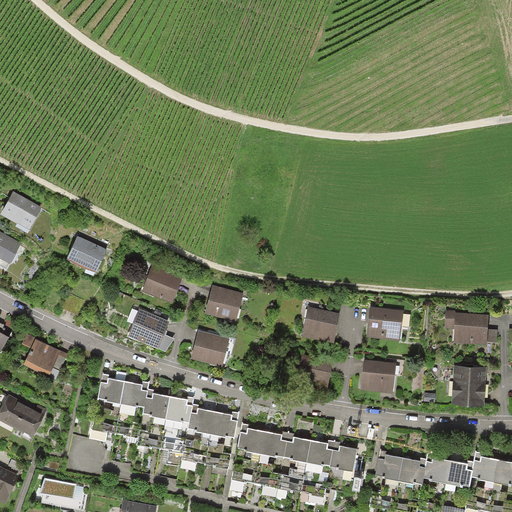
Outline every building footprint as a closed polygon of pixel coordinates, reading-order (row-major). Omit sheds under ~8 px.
[(40,209),(12,192),(1,212),(28,228),(40,209)] [(0,258),(6,262),(18,242),(0,232),(0,258)] [(105,250),(77,236),(66,258),(95,272),(105,250)] [(182,278),(152,266),(143,289),(173,301),(182,278)] [(235,320),(242,295),(212,286),(204,311),(235,320)] [(83,301),(68,294),(62,308),(77,315),(83,301)] [(338,313),(307,307),(303,333),(333,338),(338,313)] [(403,311),(370,308),(367,335),(400,339),(403,311)] [(167,321),(138,310),(128,334),(157,346),(167,321)] [(454,311),(446,311),(445,326),(456,326),(455,340),(496,341),(496,326),(487,325),(487,316),(454,314),(454,311)] [(0,352),(11,330),(0,323),(0,352)] [(228,340),(199,331),(191,356),(221,364),(228,340)] [(66,354),(34,338),(23,362),(48,374),(52,365),(59,368),(66,354)] [(331,363),(301,356),(295,380),(325,387),(331,363)] [(391,366),(362,362),(359,386),(389,389),(391,366)] [(480,370),(454,369),(452,402),(479,404),(480,370)] [(119,403),(124,380),(102,376),(97,399),(114,402),(119,403)] [(147,385),(124,380),(119,403),(120,403),(134,406),(143,408),(146,392),(147,385)] [(169,397),(146,392),(143,408),(141,414),(150,415),(165,418),(169,397)] [(434,393),(424,393),(424,401),(434,401),(434,393)] [(6,395),(0,407),(0,416),(15,424),(25,404),(6,395)] [(192,402),(169,397),(165,418),(173,420),(188,423),(191,408),(192,402)] [(114,402),(112,412),(104,410),(102,417),(94,415),(91,429),(114,434),(120,403),(119,403),(114,402)] [(134,406),(120,403),(114,434),(137,438),(139,430),(140,426),(131,424),(134,406)] [(34,408),(25,404),(15,424),(33,433),(45,410),(36,406),(34,408)] [(214,413),(191,408),(188,423),(187,429),(201,432),(210,433),(214,413)] [(238,417),(214,413),(210,433),(218,435),(234,438),(238,417)] [(147,431),(139,430),(137,438),(136,443),(159,447),(165,418),(150,415),(147,431)] [(173,420),(165,418),(159,447),(168,449),(165,463),(179,466),(181,459),(184,444),(184,441),(176,440),(178,429),(172,428),(173,420)] [(263,432),(240,428),(236,449),(251,451),(259,453),(263,432)] [(192,446),(184,444),(181,459),(204,464),(210,433),(201,432),(200,440),(193,438),(192,446)] [(287,437),(263,432),(259,453),(268,455),(283,457),(287,437)] [(218,435),(210,433),(204,464),(226,468),(229,455),(222,453),(223,445),(217,444),(218,435)] [(310,441),(287,437),(283,457),(298,460),(306,462),(310,441)] [(332,445),(310,441),(306,462),(323,465),(328,466),(332,445)] [(356,450),(332,445),(328,466),(352,471),(356,450)] [(242,466),(234,464),(231,479),(254,483),(259,453),(251,451),(249,460),(243,459),(242,466)] [(268,455),(259,453),(254,483),(277,487),(280,474),(272,472),(273,465),(266,463),(268,455)] [(401,459),(379,455),(374,476),(386,479),(397,481),(401,459)] [(449,461),(426,457),(424,464),(422,478),(437,481),(445,482),(449,461)] [(497,461),(474,457),(472,466),(469,478),(485,481),(493,482),(497,461)] [(424,464),(401,459),(397,481),(406,482),(420,485),(422,478),(424,464)] [(288,475),(280,474),(277,487),(300,492),(306,462),(298,460),(296,469),(289,468),(288,475)] [(472,466),(449,461),(445,482),(454,484),(468,487),(469,478),(472,466)] [(511,464),(497,461),(493,482),(501,484),(511,486),(511,464)] [(323,465),(306,462),(300,492),(323,496),(327,480),(320,478),(323,465)] [(15,474),(0,466),(0,498),(4,500),(15,474)] [(75,485),(45,478),(42,493),(73,499),(82,501),(84,494),(74,492),(75,485)] [(380,492),(371,490),(369,504),(391,509),(397,481),(386,479),(385,485),(382,484),(380,492)] [(406,482),(397,481),(391,509),(408,511),(415,511),(416,507),(418,500),(410,498),(411,491),(405,490),(406,482)] [(427,495),(419,493),(418,500),(416,507),(439,511),(445,482),(437,481),(435,489),(429,487),(427,495)] [(475,494),(467,492),(465,502),(465,506),(487,511),(493,482),(485,481),(484,488),(477,486),(475,494)] [(454,484),(445,482),(439,511),(440,511),(463,511),(465,506),(465,502),(458,501),(459,494),(452,492),(454,484)] [(501,484),(493,482),(487,511),(494,511),(511,511),(511,508),(511,501),(505,500),(506,493),(500,491),(501,484)] [(153,511),(155,506),(123,501),(120,511),(153,511)]
